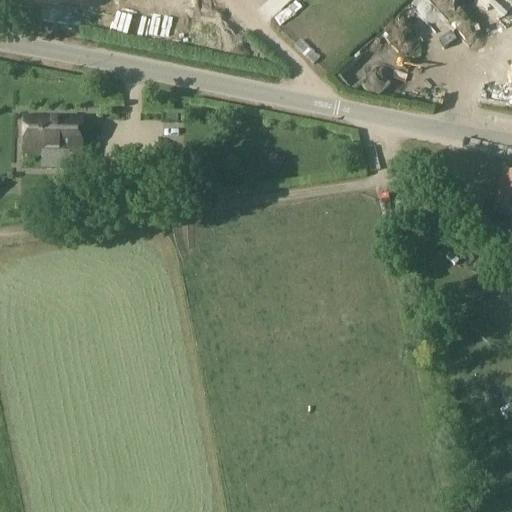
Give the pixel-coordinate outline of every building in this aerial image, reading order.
[(470,11),(478,0),(464,0),(461,5),(470,11)] [(511,40),(503,30),(485,47),(496,59),(511,44),(511,40)] [(347,77),(356,78),(361,54),(351,53),(347,77)] [(189,140),(187,101),(140,103),(142,142),(189,140)] [(93,139),(119,140),(120,103),(94,103),(93,139)] [(20,145),(20,151),(24,151),(24,156),(40,156),(43,156),(72,156),(78,156),(80,156),(81,120),(77,120),(77,116),(61,116),(61,120),(50,120),(50,116),(45,116),(45,120),(25,120),(25,123),(20,123),(20,131),(25,131),(24,145),(20,145)] [(162,166),(112,165),(112,189),(162,190),(162,166)] [(511,175),(502,173),(493,212),(511,216),(511,175)] [(501,399),(489,410),(498,419),(510,407),(501,399)]
